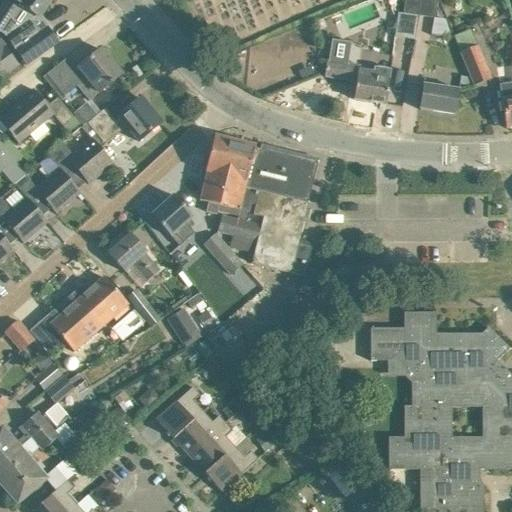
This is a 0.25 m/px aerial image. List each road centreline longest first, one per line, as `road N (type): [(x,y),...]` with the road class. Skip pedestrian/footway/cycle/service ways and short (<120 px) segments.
road 1 (residential): [(0,312),(230,104)]
road 2 (unclassified): [(230,104),(377,146),(511,151)]
road 3 (residential): [(0,93),(125,0)]
road 4 (unclassified): [(129,0),(230,104)]
